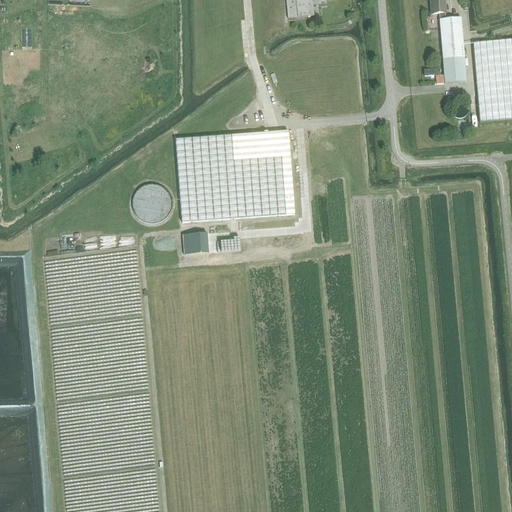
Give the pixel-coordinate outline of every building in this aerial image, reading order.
[(242,0),(220,0),(221,14),(242,13),(242,0)] [(286,0),(288,19),(314,17),(312,0),(286,0)] [(466,83),(464,59),(461,18),(446,20),(446,15),(444,0),(429,0),(431,16),(439,15),(440,21),(439,21),(445,85),(466,83)] [(511,40),(473,44),(479,124),(511,120),(511,40)] [(468,113),(469,110),(468,107),(466,105),(464,103),(461,101),(458,101),(455,102),(452,103),(450,106),(449,109),(449,112),(450,115),(451,117),(454,119),(456,121),(460,121),(463,120),(465,119),(467,116),(468,113)] [(294,215),(288,132),(176,140),(182,224),(294,215)] [(162,141),(125,165),(134,178),(171,155),(162,141)] [(171,212),(172,209),(171,206),(170,203),(169,200),(167,197),(165,194),(161,192),(157,191),(154,191),(150,191),(147,192),(144,193),(141,195),(138,198),(136,201),(135,205),(135,208),(135,212),(136,215),(138,219),(140,222),(142,224),(145,225),(148,227),(153,227),(155,227),(160,226),(163,225),(166,222),(169,219),(170,215),(171,212)] [(240,229),(216,229),(216,242),(241,242),(240,229)] [(199,235),(183,236),(184,256),(200,255),(208,254),(207,234),(199,235)]
